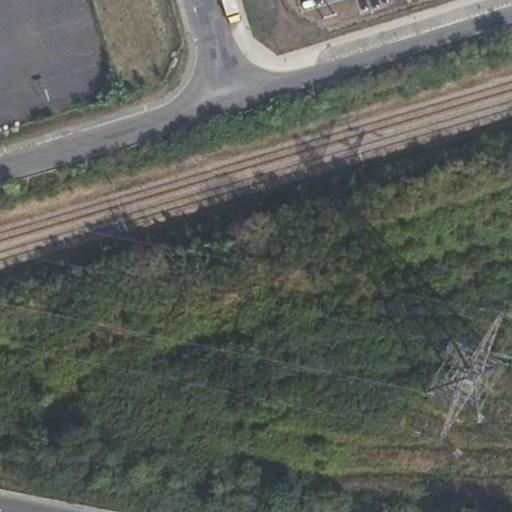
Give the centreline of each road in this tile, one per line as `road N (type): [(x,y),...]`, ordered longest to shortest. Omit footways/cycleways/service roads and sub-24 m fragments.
road 1 (unclassified): [(229,99),(511,11)]
road 2 (unclassified): [(0,166),(229,99)]
